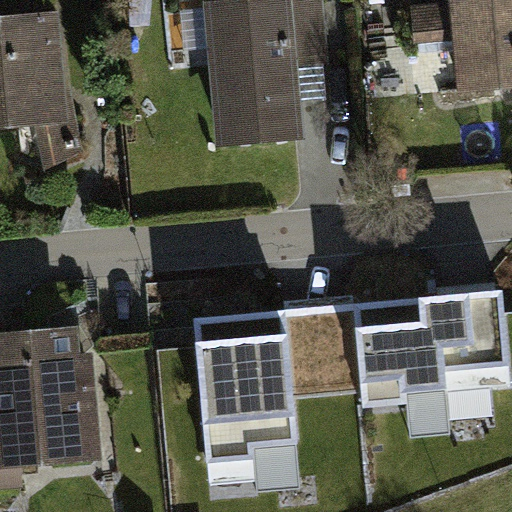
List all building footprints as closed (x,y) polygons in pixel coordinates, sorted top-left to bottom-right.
[(292,2),(206,8),(214,115),(300,109),(292,2)] [(511,4),(450,10),(458,98),(511,93),(511,4)] [(61,22),(0,24),(0,138),(37,135),(49,173),(89,162),(77,109),(68,110),(61,22)] [(503,293),(357,306),(365,407),(408,404),(407,392),(447,389),(446,374),(510,369),(503,293)] [(290,315),(199,321),(209,464),(255,460),(254,448),(300,445),(290,315)] [(90,333),(0,340),(0,496),(35,494),(34,473),(101,467),(90,333)]
